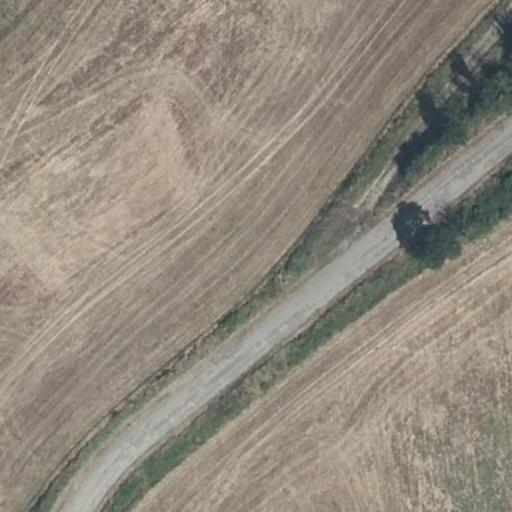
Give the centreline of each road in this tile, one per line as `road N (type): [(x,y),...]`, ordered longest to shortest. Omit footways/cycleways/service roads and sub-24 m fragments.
road 1 (unclassified): [(76,511),(84,493),(152,423),(511,136)]
road 2 (track): [(511,22),(356,211),(342,274)]
